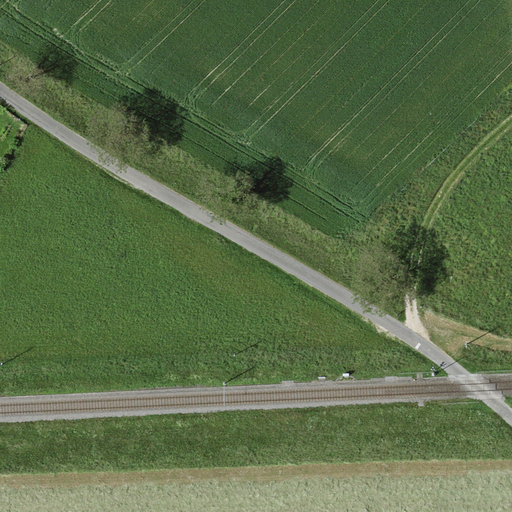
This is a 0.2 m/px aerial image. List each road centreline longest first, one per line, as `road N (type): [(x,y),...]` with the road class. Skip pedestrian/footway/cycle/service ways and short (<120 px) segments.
road 1 (residential): [(0,91),(134,179),(415,340),(511,417)]
road 2 (track): [(415,340),(412,295),(426,214),(467,159),(511,123)]
